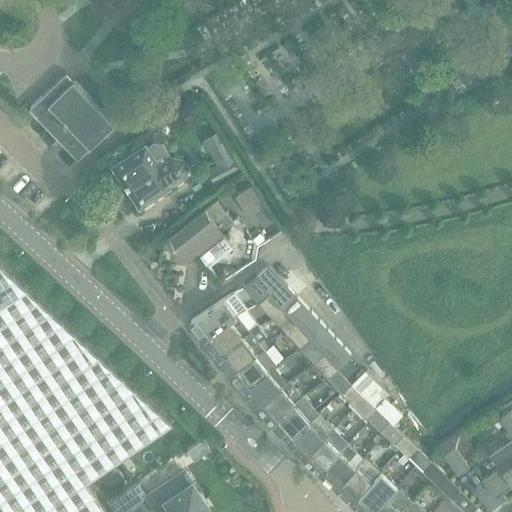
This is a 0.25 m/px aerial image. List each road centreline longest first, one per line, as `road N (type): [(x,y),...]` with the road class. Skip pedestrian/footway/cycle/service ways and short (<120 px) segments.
road 1 (tertiary): [(304,511),(294,487),(142,343)]
road 2 (tertiary): [(142,343),(0,211)]
